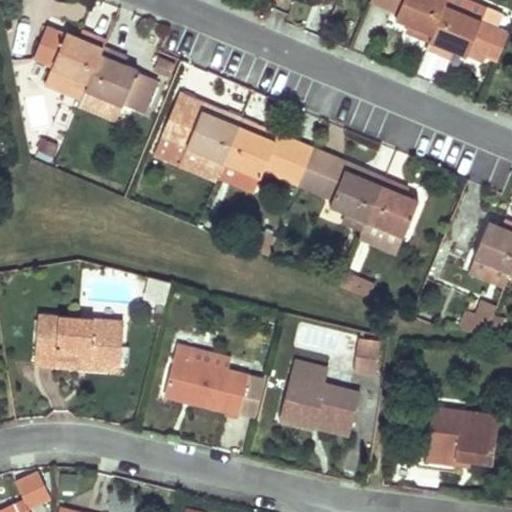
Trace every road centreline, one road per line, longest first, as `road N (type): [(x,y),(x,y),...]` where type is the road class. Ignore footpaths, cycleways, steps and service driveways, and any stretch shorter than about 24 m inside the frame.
road 1 (residential): [(154,0),(511,147)]
road 2 (residential): [(0,446),(90,439),(331,499)]
